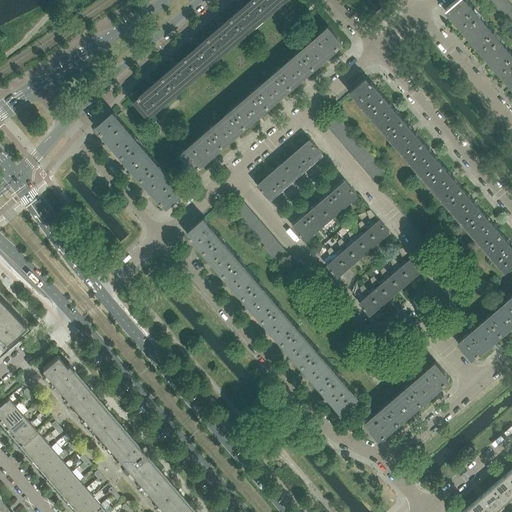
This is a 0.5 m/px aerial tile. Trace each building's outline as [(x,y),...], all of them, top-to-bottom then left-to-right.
[(247,31),(267,13),(268,14),(269,13),(257,0),(250,0),(232,16),(246,33),(247,32),(247,31)] [(269,12),(282,0),(257,0),(269,13),(270,12),(269,12)] [(478,12),(469,2),(467,0),(455,0),(447,8),(448,8),(456,17),(455,18),(461,26),(478,12)] [(498,8),(507,1),(505,0),(499,0),(494,4),(498,8)] [(502,13),(511,6),(510,5),(511,4),(510,5),(507,1),(498,8),(502,13)] [(506,17),(511,12),(511,7),(511,6),(502,13),(506,17)] [(497,35),(478,12),(461,26),(467,33),(468,32),(470,34),(474,38),(475,40),(474,41),(481,49),(497,35)] [(224,51),(245,33),(245,34),(246,33),(232,16),(209,35),(224,52),(224,51)] [(314,66),(329,53),(337,47),(339,45),(338,44),(342,41),(328,25),(324,29),(324,30),(302,49),(301,48),(300,49),(314,66)] [(201,70),(222,53),(224,52),(209,35),(186,55),(201,72),(202,71),(201,70)] [(511,61),(511,52),(497,35),(481,49),(487,56),(488,55),(490,57),(489,57),(493,61),(495,63),(494,64),(500,71),(511,61)] [(292,86),(314,66),(300,49),(299,50),(300,51),(279,69),(278,68),(277,69),(292,86)] [(178,90),(199,72),(200,73),(201,72),(186,55),(163,75),(178,92),(179,91),(178,90)] [(511,61),(500,71),(506,79),(508,78),(509,80),(511,83),(511,61)] [(269,105),(292,86),(277,69),(276,70),(277,70),(256,88),(255,87),(254,88),(269,105)] [(154,111),(174,94),(176,92),(177,93),(178,92),(163,75),(141,94),(138,96),(140,97),(136,100),(149,116),(154,112),(154,111)] [(384,95),(375,86),(371,80),(370,81),(366,77),(350,91),(354,96),(355,95),(367,108),(366,109),(367,110),(384,95)] [(246,125),(269,105),(254,88),(253,89),(254,90),(233,108),(232,107),(231,108),(246,125)] [(403,118),(395,109),(384,95),(367,110),(368,111),(368,110),(386,131),(385,132),(386,133),(403,118)] [(223,145),(246,125),(231,108),(230,109),(231,110),(210,127),(208,128),(223,145)] [(103,132),(119,118),(118,117),(119,117),(114,111),(98,124),(102,129),(101,130),(103,132)] [(333,129),(343,121),(338,115),(327,125),(328,124),(333,129),(332,130),(333,129)] [(122,155),(139,140),(138,139),(137,140),(119,118),(103,132),(122,155)] [(423,141),(415,131),(403,118),(386,133),(387,134),(388,133),(406,154),(405,155),(406,156),(423,141)] [(347,127),(343,121),(333,129),(337,135),(336,135),(337,136),(338,135),(347,127)] [(352,132),(347,127),(338,135),(342,140),(352,132)] [(201,164),(223,145),(208,128),(208,129),(186,149),(185,148),(180,152),(186,159),(192,166),(194,168),(198,165),(199,166),(201,164)] [(356,137),(352,132),(342,140),(341,141),(342,140),(347,145),(356,137)] [(361,143),(356,137),(347,145),(346,146),(346,147),(347,146),(351,151),(350,152),(351,152),(352,151),(361,143)] [(322,153),(310,139),(284,161),(296,175),(322,153)] [(142,177),(159,163),(158,162),(157,162),(139,142),(140,141),(139,140),(122,155),(142,177)] [(443,164),(434,154),(423,141),(406,156),(407,157),(408,156),(426,177),(425,177),(426,179),(443,164)] [(366,148),(361,143),(352,151),(356,156),(366,148)] [(361,162),(370,153),(366,148),(356,156),(355,157),(356,157),(361,162)] [(365,167),(375,159),(370,153),(361,162),(360,163),(361,162),(365,167)] [(192,166),(186,159),(180,164),(186,171),(192,166)] [(370,173),(380,164),(375,159),(365,167),(364,168),(366,167),(370,173)] [(296,175),(284,161),(259,183),(258,184),(270,197),(296,175)] [(183,192),(182,190),(179,186),(178,187),(159,164),(159,163),(142,177),(161,200),(162,202),(164,201),(168,206),(183,192)] [(374,179),(385,170),(380,164),(370,173),(369,173),(369,174),(370,173),(375,178),(374,179)] [(462,187),(454,177),(443,164),(426,179),(427,179),(445,200),(444,200),(445,201),(462,187)] [(357,194),(345,180),(333,191),(344,205),(357,194)] [(482,210),(473,200),(462,187),(445,201),(446,202),(447,202),(465,222),(464,223),(465,224),(482,210)] [(305,238),(344,205),(333,191),(293,225),(305,238)] [(236,213),(246,205),(245,205),(246,204),(245,204),(241,199),(242,198),(241,198),(231,207),(236,213)] [(241,218),(250,210),(251,209),(250,210),(246,205),(236,213),(241,218)] [(376,216),(370,209),(367,211),(370,218),(376,216)] [(245,224),(255,216),(256,215),(255,214),(254,215),(250,210),(241,218),(245,224)] [(501,232),(493,223),(482,210),(465,224),(466,225),(466,224),(477,237),(484,245),(483,246),(484,247),(501,232)] [(204,250),(221,235),(220,234),(219,235),(209,223),(208,222),(209,221),(205,216),(189,230),(192,234),(191,235),(204,250)] [(250,229),(259,221),(260,220),(259,221),(255,216),(245,224),(250,229)] [(389,231),(386,228),(379,219),(369,229),(378,240),(379,240),(378,239),(388,231),(389,232),(389,231)] [(367,227),(362,220),(358,223),(361,229),(367,227)] [(255,235),(264,226),(265,226),(265,225),(264,226),(259,221),(250,229),(255,235)] [(259,240),(269,232),(270,231),(269,231),(268,232),(264,226),(255,235),(259,240)] [(357,236),(351,229),(348,232),(351,238),(357,236)] [(378,240),(369,229),(359,237),(368,248),(368,249),(369,249),(368,248),(378,240)] [(264,245),(273,237),(269,232),(259,240),(264,245)] [(511,244),(501,232),(484,247),(485,248),(486,247),(501,265),(505,270),(511,263),(511,244)] [(224,273),(241,258),(240,257),(239,258),(221,237),(222,236),(221,235),(204,250),(224,273)] [(268,251),(278,242),(273,237),(274,236),(273,237),(264,245),(268,251)] [(368,248),(359,237),(348,246),(358,257),(358,258),(359,258),(358,257),(368,248)] [(346,244),(341,238),(338,241),(340,247),(346,244)] [(273,257),(283,248),(284,247),(283,247),(282,248),(278,243),(279,242),(279,241),(278,242),(268,251),(273,257)] [(358,257),(348,246),(338,255),(347,266),(348,267),(348,266),(358,257)] [(336,253),(331,247),(328,249),(330,255),(336,253)] [(408,253),(403,247),(399,248),(402,256),(408,253)] [(278,262),(288,253),(288,252),(287,253),(283,248),(273,257),(278,262)] [(347,266),(338,255),(327,264),(337,276),(338,275),(337,275),(347,266)] [(422,269),(412,257),(401,266),(410,277),(411,278),(411,277),(421,268),(421,269),(422,269)] [(259,281),(247,267),(241,260),(242,259),(241,258),(224,273),(243,295),(260,281),(260,280),(259,281)] [(399,264),(394,258),(391,261),(393,267),(399,264)] [(410,277),(401,266),(391,275),(400,286),(401,287),(401,286),(410,277)] [(389,273),(384,267),(381,270),(383,275),(389,273)] [(400,286),(391,275),(380,284),(390,295),(391,296),(391,295),(390,295),(400,286)] [(379,282),(374,276),(371,278),(373,284),(379,282)] [(278,303),(263,286),(260,283),(261,282),(260,281),(243,295),(263,318),(280,304),(279,303),(278,303)] [(369,291),(363,284),(360,287),(362,293),(369,291)] [(390,295),(380,284),(370,293),(380,304),(380,305),(381,304),(380,303),(390,295)] [(380,304),(370,293),(360,302),(370,314),(370,313),(370,312),(380,304)] [(25,321),(4,299),(0,294),(0,341),(7,336),(19,326),(21,329),(27,324),(25,321)] [(511,323),(511,298),(510,296),(509,297),(510,297),(502,304),(489,315),(488,314),(487,315),(502,332),(511,323)] [(298,326),(280,305),(281,305),(280,304),(263,318),(283,341),(300,326),(299,325),(298,326)] [(502,332),(487,315),(486,316),(487,317),(465,336),(464,336),(458,341),(472,356),(477,352),(478,354),(480,352),(479,352),(484,348),(502,332)] [(318,349),(300,328),(301,327),(300,326),(283,341),(302,364),(319,349),(318,348),(318,349)] [(337,372),(329,362),(319,351),(320,350),(319,349),(302,364),(322,387),(339,372),(338,371),(337,372)] [(193,511),(144,455),(146,452),(142,447),(139,449),(66,364),(61,358),(57,354),(42,367),(60,388),(72,402),(102,436),(134,474),(141,481),(155,498),(167,511),(193,511)] [(422,401),(444,382),(446,381),(445,379),(449,376),(436,360),(431,364),(431,365),(409,384),(408,384),(407,384),(422,401)] [(354,391),(339,374),(340,373),(339,372),(322,387),(342,410),(351,402),(359,396),(355,391),(354,391)] [(399,421),(422,401),(407,384),(406,385),(407,386),(401,391),(386,404),(385,403),(384,404),(399,421)] [(0,418),(16,405),(8,396),(0,403),(0,418)] [(384,434),(399,421),(384,404),(383,405),(384,406),(371,417),(370,416),(366,420),(365,421),(379,437),(383,433),(384,434)] [(0,421),(6,428),(23,413),(16,405),(0,418),(0,421)] [(13,436),(30,422),(23,413),(6,428),(13,436)] [(20,445),(37,430),(30,422),(13,436),(20,445)] [(27,453),(44,438),(37,430),(20,445),(27,453)] [(34,461),(51,446),(44,438),(27,453),(34,461)] [(41,469),(58,454),(51,446),(34,461),(41,469)] [(48,477),(65,463),(58,454),(41,469),(48,477)] [(55,485),(72,471),(65,463),(48,477),(55,485)] [(506,499),(511,494),(511,468),(493,485),(506,499)] [(62,494),(79,479),(72,471),(55,485),(62,494)] [(69,502),(86,487),(79,479),(62,494),(69,502)] [(474,511),(491,511),(497,507),(506,499),(493,485),(469,505),(474,511)] [(76,510),(93,495),(86,487),(69,502),(76,510)] [(8,508),(0,498),(0,497),(1,496),(0,495),(0,511),(7,511),(10,510),(8,508)] [(77,511),(90,511),(100,504),(93,495),(76,510),(77,511)]
